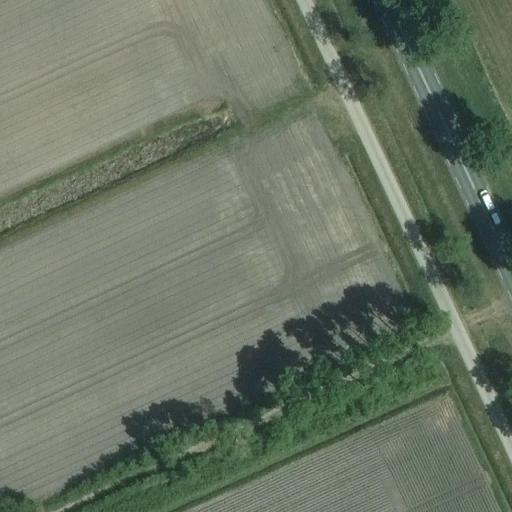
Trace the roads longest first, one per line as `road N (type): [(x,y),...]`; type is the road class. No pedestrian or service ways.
road 1 (unclassified): [(511,449),(302,0)]
road 2 (track): [(451,320),(40,511)]
road 3 (primary): [(511,280),(387,0)]
